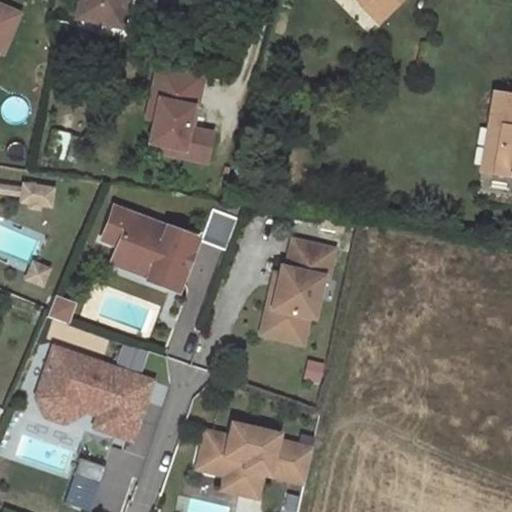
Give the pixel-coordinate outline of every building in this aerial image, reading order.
[(24,11),(0,0),(0,51),(6,54),(24,11)] [(79,0),(76,17),(115,25),(120,0),(79,0)] [(120,26),(125,0),(120,0),(115,25),(120,26)] [(355,0),(357,2),(371,2),(383,15),(397,0),(355,0)] [(371,2),(357,2),(376,22),(383,15),(371,2)] [(208,76),(156,65),(145,118),(155,121),(161,95),(202,104),(208,76)] [(511,95),(494,92),(488,126),(500,127),(492,173),(511,175),(511,95)] [(197,126),(202,104),(161,95),(155,121),(150,144),(160,146),(191,153),(197,126)] [(191,153),(160,146),(158,153),(210,165),(217,130),(197,126),(191,153)] [(492,173),(500,127),(488,126),(480,171),(492,173)] [(49,188),(19,183),(18,188),(17,195),(17,199),(46,205),(49,188)] [(18,188),(0,185),(0,192),(17,195),(18,188)] [(197,239),(113,207),(100,241),(116,247),(113,255),(150,269),(145,280),(170,290),(174,280),(181,282),(197,239)] [(271,285),(263,321),(305,330),(308,317),(313,318),(322,278),(327,279),(334,249),(291,239),(285,267),(280,266),(278,274),(276,285),(271,285)] [(150,269),(113,255),(109,267),(145,280),(150,269)] [(32,262),(25,279),(42,286),(49,270),(32,262)] [(181,282),(174,280),(170,290),(177,292),(181,282)] [(302,344),(305,330),(263,321),(260,335),(302,344)] [(132,441),(153,381),(54,347),(36,398),(39,405),(59,412),(64,396),(85,403),(83,409),(84,410),(99,415),(95,427),(132,441)] [(59,412),(39,405),(45,416),(64,423),(82,413),(84,410),(83,409),(85,403),(64,396),(59,412)] [(289,481),(297,447),(276,442),(277,436),(231,425),(228,439),(207,434),(203,451),(201,451),(196,470),(225,476),(243,480),(247,462),(263,466),(261,474),(289,481)] [(312,449),(297,447),(289,481),(304,484),(312,449)] [(243,480),(225,476),(222,491),(255,498),(261,474),(263,466),(247,462),(243,480)]
